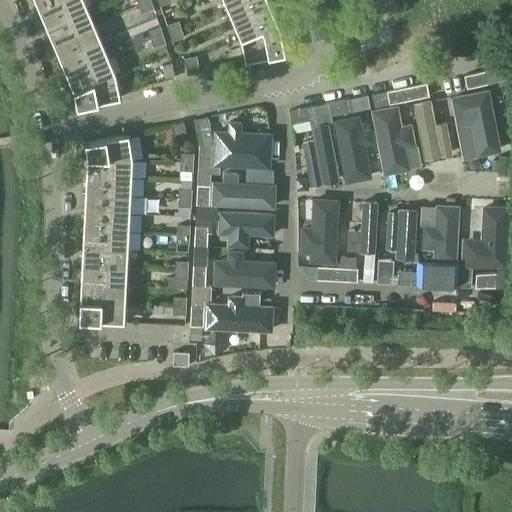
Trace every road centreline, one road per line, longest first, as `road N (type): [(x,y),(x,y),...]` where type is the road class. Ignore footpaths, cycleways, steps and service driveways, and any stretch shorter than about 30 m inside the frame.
road 1 (residential): [(90,441),(52,364),(48,130)]
road 2 (residential): [(494,298),(284,284),(284,195)]
road 3 (residential): [(48,130),(270,84)]
road 4 (tertiary): [(298,409),(511,421)]
road 5 (tertiary): [(511,385),(298,382)]
road 6 (residential): [(284,195),(488,174)]
road 7 (residential): [(311,70),(356,84),(481,61)]
road 8 (residential): [(48,130),(0,0)]
road 9 (tertiary): [(298,382),(214,392),(174,406)]
road 10 (tertiary): [(174,406),(298,409)]
